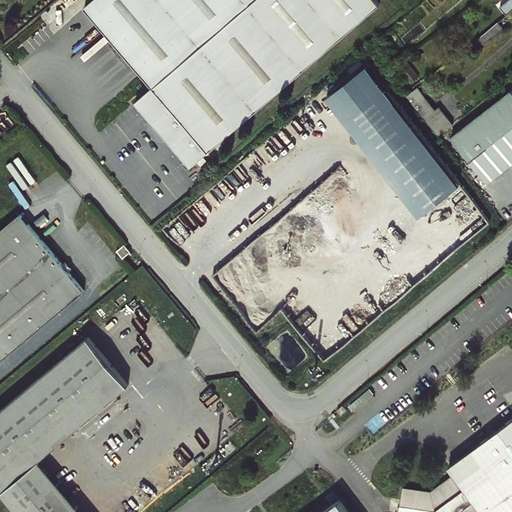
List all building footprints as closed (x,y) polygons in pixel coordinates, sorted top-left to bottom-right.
[(385,12),(374,0),(97,0),(87,8),(155,89),(138,104),(193,169),(385,12)] [(470,52),(502,26),(498,21),(466,47),(470,52)] [(398,68),(400,70),(405,77),(410,83),(418,77),(406,62),(398,68)] [(366,66),(326,97),(345,122),(385,90),(366,66)] [(405,77),(400,70),(395,74),(400,81),(405,77)] [(511,87),(451,135),(488,182),(511,162),(511,87)] [(385,90),(345,122),(420,216),(460,184),(385,90)] [(438,106),(424,118),(438,135),(452,123),(438,106)] [(0,363),(106,278),(41,200),(0,233),(0,363)] [(291,211),(263,233),(264,244),(269,244),(270,254),(283,270),(282,249),(288,249),(285,245),(288,243),(286,243),(282,237),(284,235),(284,226),(279,220),(291,220),(291,211)] [(126,246),(126,247),(117,254),(124,262),(133,255),(134,255),(126,246)] [(257,304),(247,315),(259,327),(270,316),(257,304)] [(0,412),(0,485),(4,490),(43,458),(133,385),(93,337),(0,412)] [(373,391),(370,386),(349,404),(352,408),(373,391)] [(349,411),(344,406),(340,410),(344,415),(349,411)] [(396,510),(397,510),(396,511),(511,511),(511,416),(477,442),(445,466),(450,472),(453,476),(429,494),(400,489),(398,500),(396,500),(395,500),(394,501),(393,502),(393,503),(392,505),(392,506),(393,507),(394,508),(394,509),(396,510)] [(86,511),(43,458),(4,490),(21,511),(86,511)] [(453,476),(450,472),(428,489),(400,485),(400,489),(429,494),(453,476)] [(350,511),(340,498),(321,511),(350,511)]
